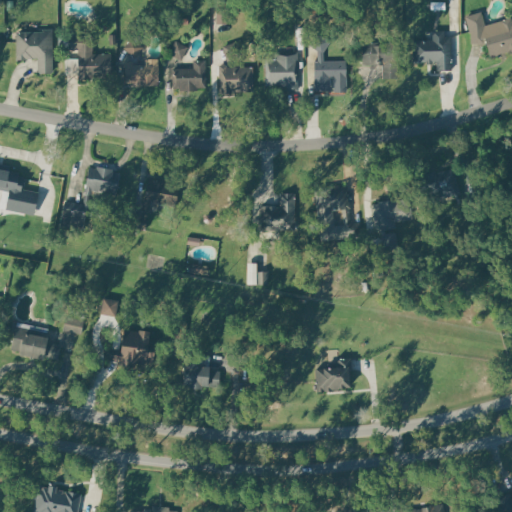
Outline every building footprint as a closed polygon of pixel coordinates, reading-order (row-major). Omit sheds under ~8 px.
[(310,16),(310,9),(323,9),(322,17),(310,16)] [(511,19),(511,49),(491,55),(486,36),(472,40),(465,16),(482,11),(486,26),(511,19)] [(39,71),(53,71),(53,30),(18,30),(18,58),(39,58),(39,71)] [(452,36),(452,70),(439,70),(439,61),(415,61),(415,39),(433,39),(433,30),(445,30),(445,36),(452,36)] [(310,45),(318,33),(331,42),(323,54),(310,45)] [(113,53),(113,77),(91,77),(91,80),(79,80),(80,73),(66,73),(67,60),(80,60),(80,49),(70,49),(71,36),(94,36),(94,53),(113,53)] [(124,48),(136,58),(145,47),(134,37),(124,48)] [(183,60),(189,47),(176,40),(170,53),(183,60)] [(238,41),(224,46),(229,60),(243,55),(238,41)] [(398,78),(385,78),(385,63),(365,63),(365,42),(398,42),(398,78)] [(298,52),(298,90),(282,90),(282,85),(266,86),(266,59),(277,58),(277,53),(298,52)] [(160,59),(160,83),(126,83),(126,61),(134,61),(134,64),(147,64),(147,59),(160,59)] [(207,60),(207,88),(175,88),(175,67),(194,67),(194,60),(207,60)] [(346,60),(347,90),(316,91),(315,61),(346,60)] [(253,66),(253,89),(220,90),(219,64),(228,64),(228,66),(253,66)] [(117,193),(122,173),(91,166),(86,187),(117,193)] [(0,187),(7,189),(10,170),(0,168),(0,187)] [(456,168),(461,192),(430,199),(424,175),(456,168)] [(180,185),(176,205),(145,200),(149,180),(180,185)] [(318,211),(315,187),(348,183),(351,207),(342,208),(341,201),(330,202),(330,210),(318,211)] [(296,193),(296,230),(263,230),(262,205),(281,204),(281,194),(296,193)] [(411,198),(414,218),(395,221),(396,226),(376,229),(373,203),(411,198)] [(463,199),(464,212),(482,211),(481,198),(463,199)] [(63,207),(87,212),(84,229),(60,224),(63,207)] [(134,213),(131,227),(141,229),(144,216),(134,213)] [(361,221),(363,235),(344,237),(343,223),(361,221)] [(396,233),(398,248),(384,250),(382,235),(396,233)] [(201,239),(189,237),(188,246),(200,247),(201,239)] [(190,263),(212,266),(210,275),(189,272),(190,263)] [(268,271),(269,283),(258,283),(258,272),(268,271)] [(119,301),(104,299),(100,314),(115,317),(119,301)] [(66,315),(63,328),(81,333),(85,319),(66,315)] [(15,320),(13,329),(16,329),(12,348),(22,350),(21,354),(45,359),(46,356),(59,359),(63,344),(48,341),(49,337),(24,332),(25,328),(17,326),(18,321),(15,320)] [(120,364),(136,366),(136,362),(144,363),(145,360),(154,361),(157,340),(150,339),(151,332),(132,329),(130,345),(123,344),(120,364)] [(187,361),(185,383),(191,383),(191,387),(202,388),(202,385),(220,386),(222,371),(209,370),(210,356),(198,355),(198,362),(187,361)] [(351,357),(352,371),(350,371),(351,386),(330,388),(330,390),(318,391),(317,369),(329,368),(329,363),(340,362),(339,358),(351,357)] [(79,511),(45,511),(35,510),(37,499),(33,498),(36,482),(47,484),(47,486),(49,486),(49,484),(58,485),(57,489),(69,491),(70,488),(83,490),(79,511)] [(511,511),(500,511),(497,497),(511,493),(511,498),(511,511)] [(444,503),(445,511),(403,511),(444,503)]
